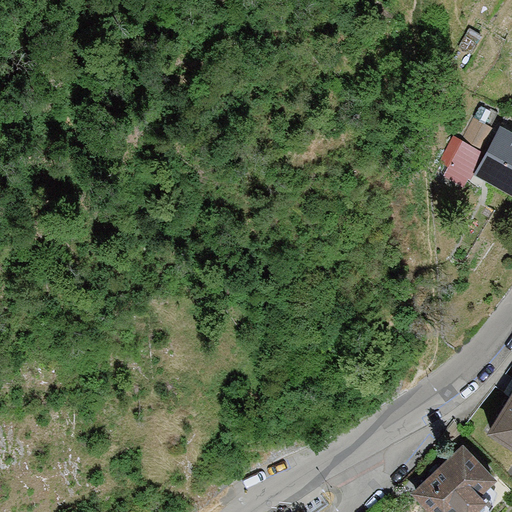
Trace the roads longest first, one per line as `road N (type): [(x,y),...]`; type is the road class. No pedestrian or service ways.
road 1 (residential): [(403,417),(247,511)]
road 2 (residential): [(511,314),(403,417)]
